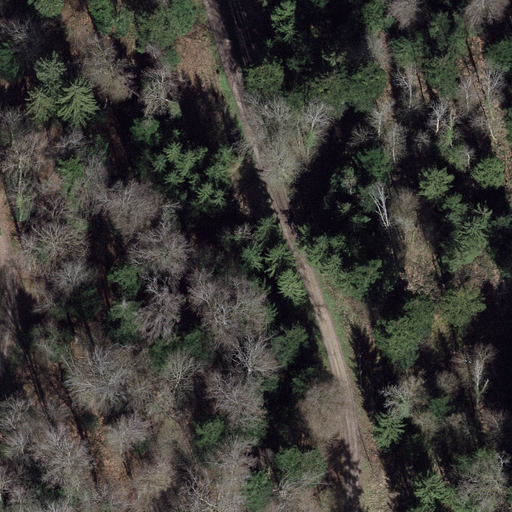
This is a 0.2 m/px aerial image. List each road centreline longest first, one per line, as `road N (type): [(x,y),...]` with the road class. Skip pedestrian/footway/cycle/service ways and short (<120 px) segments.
road 1 (track): [(212,0),(338,367),(351,511)]
road 2 (track): [(41,0),(23,92),(39,210),(0,364)]
